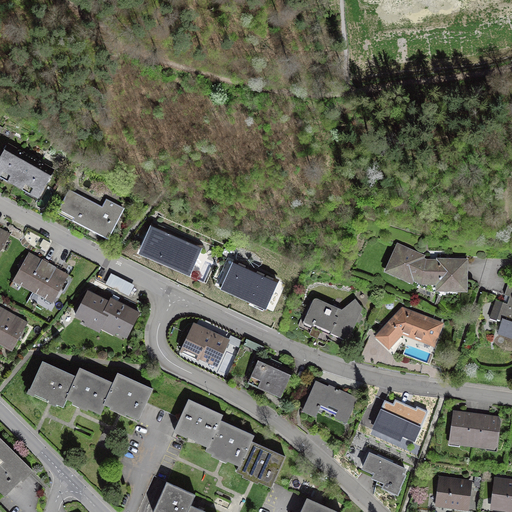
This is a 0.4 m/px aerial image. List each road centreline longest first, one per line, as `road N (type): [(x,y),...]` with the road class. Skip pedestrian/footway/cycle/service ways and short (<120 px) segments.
road 1 (track): [(66,0),(139,58),(288,94),(511,65)]
road 2 (residential): [(511,399),(351,372),(175,295)]
road 3 (residential): [(378,511),(275,419),(164,356),(157,333),(175,295)]
road 4 (residential): [(175,295),(0,201)]
